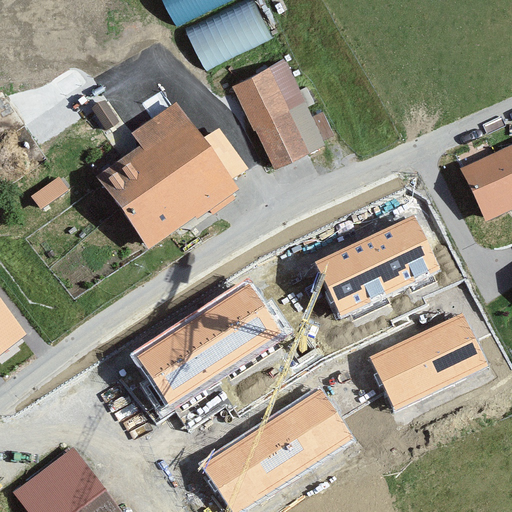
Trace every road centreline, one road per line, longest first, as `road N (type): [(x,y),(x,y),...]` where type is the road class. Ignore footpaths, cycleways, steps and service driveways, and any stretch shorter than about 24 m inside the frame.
road 1 (residential): [(511,108),(335,187),(154,293),(0,399)]
road 2 (track): [(0,28),(72,41),(182,91),(244,149),(285,216)]
